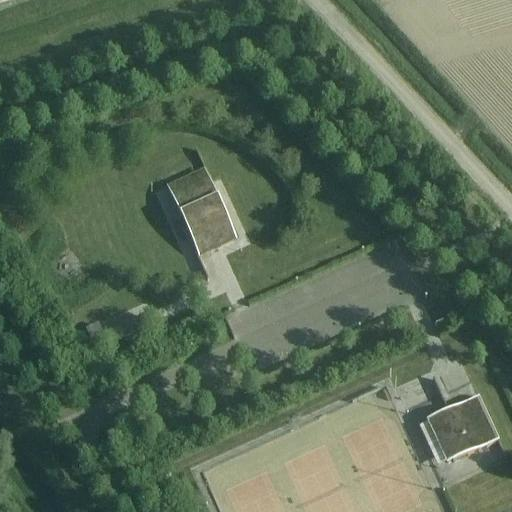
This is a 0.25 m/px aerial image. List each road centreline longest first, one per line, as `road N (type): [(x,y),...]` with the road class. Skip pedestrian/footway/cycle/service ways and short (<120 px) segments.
road 1 (residential): [(129,511),(84,443),(102,413),(402,276)]
road 2 (unclassified): [(511,210),(316,0)]
